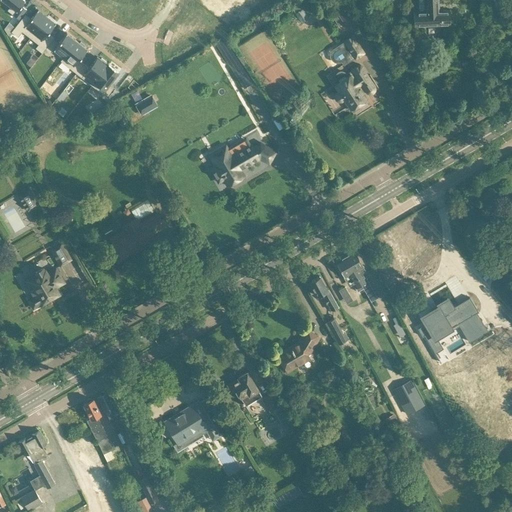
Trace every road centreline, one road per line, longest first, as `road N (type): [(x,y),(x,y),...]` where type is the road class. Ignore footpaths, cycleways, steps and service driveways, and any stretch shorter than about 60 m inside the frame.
road 1 (residential): [(41,416),(511,144)]
road 2 (secondary): [(32,401),(388,192)]
road 3 (residential): [(21,382),(377,174)]
road 4 (residential): [(377,174),(511,97)]
road 5 (secondary): [(388,192),(511,120)]
road 6 (unknown): [(323,206),(245,97)]
road 7 (residential): [(173,0),(141,38),(69,0)]
